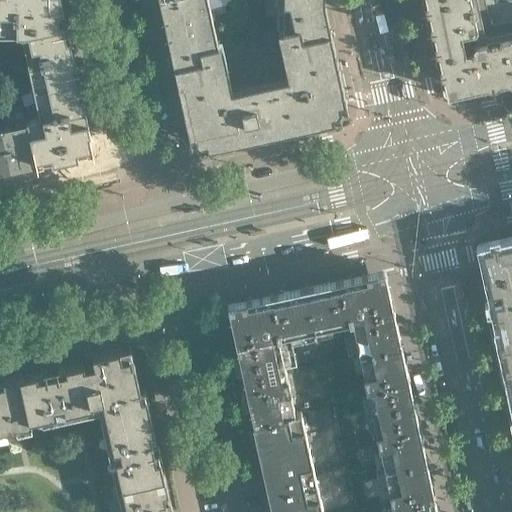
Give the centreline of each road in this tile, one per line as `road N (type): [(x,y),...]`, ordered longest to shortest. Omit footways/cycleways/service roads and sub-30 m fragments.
road 1 (secondary): [(489,511),(422,206)]
road 2 (secondary): [(409,153),(166,207)]
road 3 (secondary): [(180,259),(422,206)]
road 4 (residential): [(233,511),(191,310)]
road 5 (residential): [(0,352),(191,310)]
road 6 (secondary): [(0,295),(180,259)]
road 7 (secondary): [(166,207),(0,251)]
road 8 (residential): [(110,0),(155,163)]
road 9 (residential): [(155,163),(0,198)]
road 10 (tertiary): [(377,0),(409,153)]
